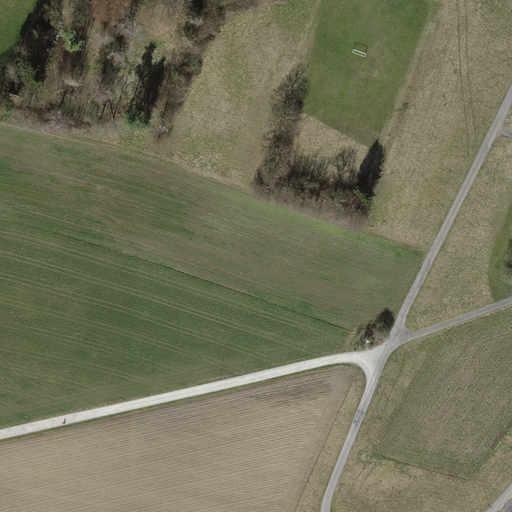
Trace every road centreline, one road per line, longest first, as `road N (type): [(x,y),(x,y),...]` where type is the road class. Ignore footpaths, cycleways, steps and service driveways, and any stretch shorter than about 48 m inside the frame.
road 1 (track): [(387,347),(0,432)]
road 2 (residential): [(387,347),(511,91)]
road 3 (residential): [(325,511),(387,347)]
road 4 (residential): [(511,300),(387,347)]
